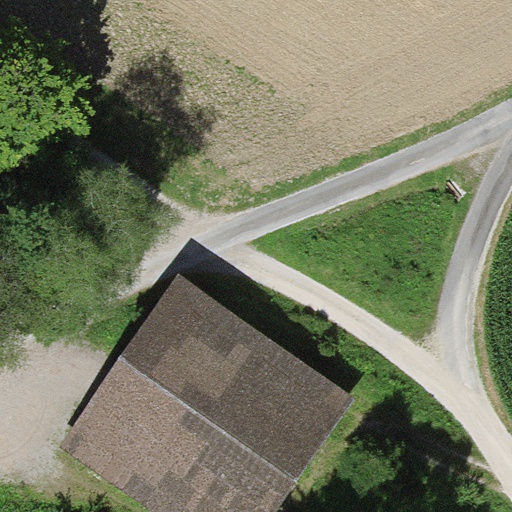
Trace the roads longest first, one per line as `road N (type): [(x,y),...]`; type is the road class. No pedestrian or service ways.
road 1 (track): [(0,114),(334,313),(448,398),(511,482)]
road 2 (track): [(511,124),(199,236),(0,328)]
road 3 (track): [(448,398),(458,289),(511,148)]
road 4 (track): [(349,428),(430,463),(464,466),(493,455)]
